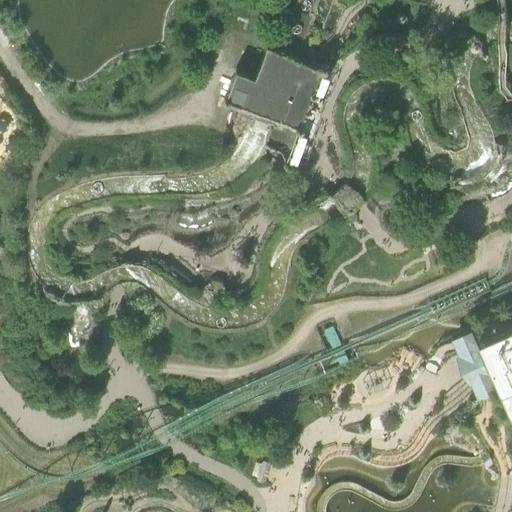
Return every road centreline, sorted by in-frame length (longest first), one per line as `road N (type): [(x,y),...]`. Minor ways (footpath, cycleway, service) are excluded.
road 1 (track): [(477,236),(483,267),(398,304),(350,301),(321,315),(288,353),(260,368),(147,368)]
road 2 (track): [(0,42),(64,130),(197,114),(229,42),(247,47)]
